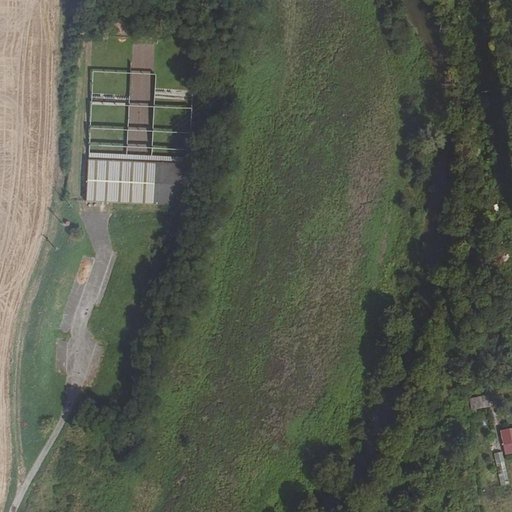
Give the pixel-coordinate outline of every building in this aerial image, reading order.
[(129,70),(128,148),(152,149),(153,70),(129,70)] [(86,159),(187,165),(187,157),(86,151),(86,159)] [(83,200),(131,203),(184,206),(187,165),(86,159),(83,200)] [(487,395),(469,398),(470,411),(489,409),(487,395)] [(500,397),(492,398),(497,427),(505,426),(500,397)] [(505,455),(511,453),(511,428),(499,431),(505,455)] [(502,452),(492,454),(500,486),(510,484),(502,452)]
